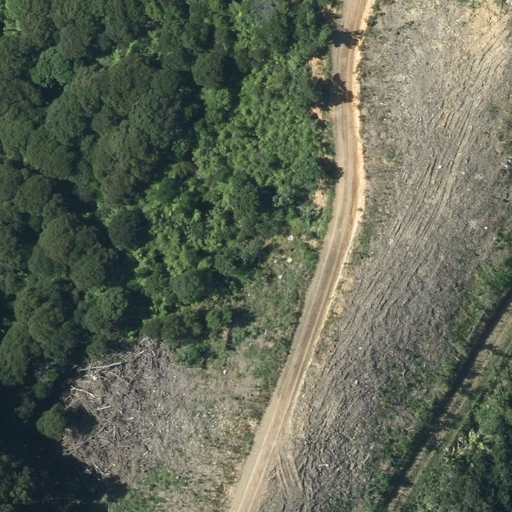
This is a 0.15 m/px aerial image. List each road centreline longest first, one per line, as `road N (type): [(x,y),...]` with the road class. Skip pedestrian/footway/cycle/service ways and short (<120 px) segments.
road 1 (track): [(346,0),(339,23),(339,171),(223,511)]
road 2 (track): [(511,291),(458,350),(377,511)]
